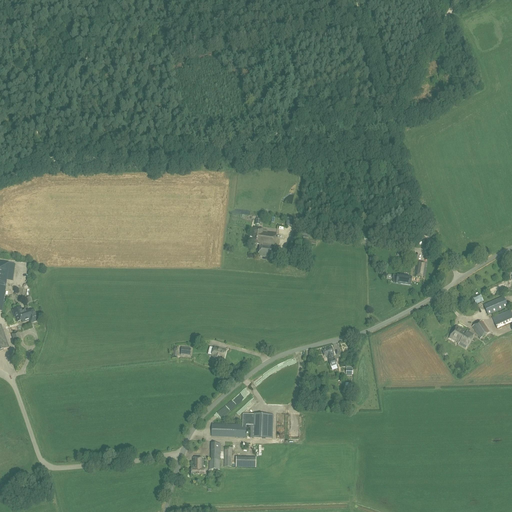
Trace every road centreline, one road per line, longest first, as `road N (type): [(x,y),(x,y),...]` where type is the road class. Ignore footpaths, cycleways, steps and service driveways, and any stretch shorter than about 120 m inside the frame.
road 1 (unclassified): [(181,454),(212,405),(267,361),(388,321),(511,247)]
road 2 (track): [(409,190),(397,186),(383,162),(212,169),(198,154)]
road 3 (unclassified): [(11,382),(48,467),(181,454)]
road 4 (track): [(198,154),(54,163),(0,180)]
road 5 (track): [(198,154),(385,115)]
road 6 (track): [(439,249),(417,212),(385,115)]
road 7 (track): [(385,115),(457,0)]
